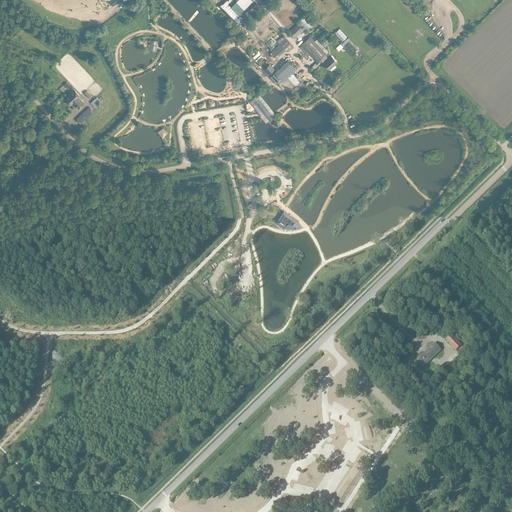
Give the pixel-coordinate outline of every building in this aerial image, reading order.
[(133,3),(130,0),(114,0),(105,6),(108,11),(100,16),(97,11),(92,14),(98,25),(133,3)] [(288,28),(294,33),(301,27),(296,21),(288,28)] [(344,34),(337,26),(332,30),(339,38),(344,34)] [(269,49),(274,55),(283,47),(285,49),(291,44),(281,33),(274,38),(277,41),(269,49)] [(299,42),(315,59),(324,51),(307,33),(299,42)] [(325,36),(320,41),(323,44),(328,39),(325,36)] [(321,60),(327,66),(334,59),(329,53),(321,60)] [(293,83),(298,79),(289,69),(293,66),(285,57),(272,69),(280,78),(285,74),(289,79),(288,80),(290,83),(292,82),(293,83)] [(262,66),(267,70),(271,66),(267,62),(262,66)] [(269,74),(274,80),(277,77),(272,71),(269,74)] [(245,87),(241,82),(237,85),(241,90),(245,87)] [(62,96),(68,102),(71,99),(72,101),(76,105),(81,100),(76,94),(77,93),(72,87),(69,89),(68,89),(67,89),(66,90),(66,91),(67,92),(62,96)] [(94,94),(89,99),(89,100),(94,106),(100,100),(94,94)] [(251,98),(266,117),(271,113),(255,95),(251,98)] [(74,116),(78,120),(91,108),(87,104),(74,116)] [(292,218),(282,212),(275,222),(285,229),(292,218)] [(446,340),(456,351),(461,346),(451,335),(446,340)] [(418,360),(424,367),(441,351),(434,344),(418,360)]
